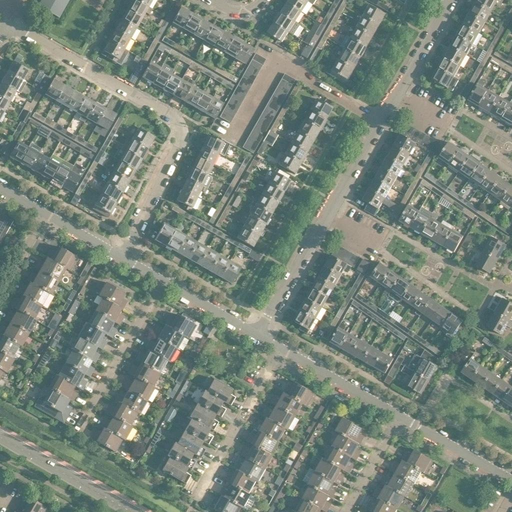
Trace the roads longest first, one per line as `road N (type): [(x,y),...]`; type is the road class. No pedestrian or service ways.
road 1 (residential): [(119,256),(181,135),(174,119),(16,26),(0,31)]
road 2 (residential): [(75,440),(162,280)]
road 3 (residential): [(192,506),(280,348)]
road 4 (residential): [(326,217),(403,80)]
road 5 (tertiary): [(128,511),(0,438)]
road 6 (residential): [(257,335),(326,217)]
road 7 (residential): [(398,415),(280,348)]
road 8 (residential): [(511,480),(398,415)]
